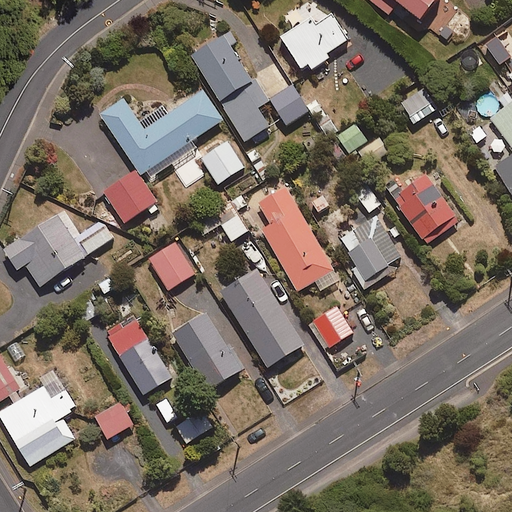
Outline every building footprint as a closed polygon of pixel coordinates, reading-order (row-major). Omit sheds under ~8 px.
[(361,0),(387,21),(397,9),(421,27),(440,3),(435,0),(361,0)] [(304,74),(312,69),(315,72),(332,61),(330,57),(352,43),(335,18),(319,29),(314,21),(283,41),(296,61),(304,74)] [(498,71),(511,61),(511,60),(496,37),(482,47),(498,71)] [(260,110),(268,105),(228,39),(195,60),(247,145),(272,130),(260,110)] [(290,128),(312,113),(295,88),(273,103),(290,128)] [(416,128),(441,110),(427,90),(402,108),(416,128)] [(195,144),(225,123),(206,94),(171,118),(165,109),(142,125),(126,103),(104,118),(149,184),(199,150),(195,144)] [(511,151),(511,106),(490,123),(511,151)] [(330,142),(340,136),(326,112),(316,118),(330,142)] [(351,155),(369,143),(357,126),(340,139),(351,155)] [(220,187),(247,171),(230,144),(203,160),(220,187)] [(511,199),(511,161),(495,172),(511,199)] [(127,227),(160,207),(140,174),(107,194),(127,227)] [(426,244),(459,220),(430,179),(397,203),(426,244)] [(299,295),(336,273),(289,191),(252,213),(299,295)] [(237,213),(248,207),(242,197),(215,213),(233,244),(250,234),(237,213)] [(105,224),(82,238),(68,215),(6,254),(19,274),(29,268),(43,290),(117,243),(105,224)] [(392,267),(403,260),(379,223),(358,236),(352,226),(338,236),(365,276),(358,281),(366,292),(396,273),(392,267)] [(172,293),(199,276),(178,244),(151,262),(172,293)] [(273,371),(308,349),(260,274),(225,296),(273,371)] [(331,352),(356,335),(338,309),(313,327),(331,352)] [(210,396),(245,374),(209,317),(174,339),(210,396)] [(101,320),(88,328),(104,353),(115,346),(148,398),(175,381),(135,318),(110,334),(101,320)] [(343,369),(361,357),(353,344),(335,357),(343,369)] [(0,404),(22,391),(0,354),(0,404)] [(65,421),(79,412),(59,379),(0,415),(33,469),(77,442),(65,421)] [(168,425),(179,419),(167,401),(157,407),(168,425)] [(110,442),(136,427),(123,405),(97,419),(110,442)] [(207,436),(197,417),(178,428),(188,447),(207,436)]
